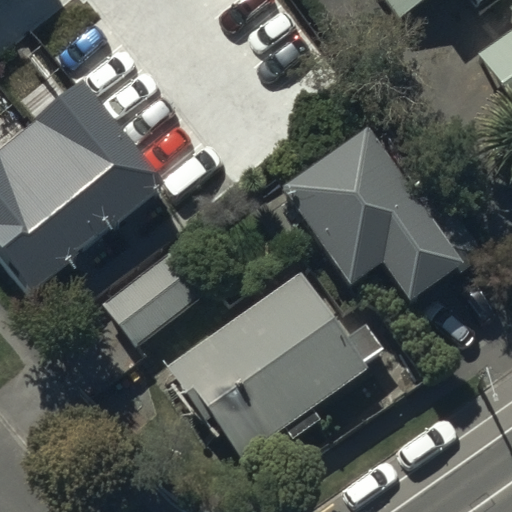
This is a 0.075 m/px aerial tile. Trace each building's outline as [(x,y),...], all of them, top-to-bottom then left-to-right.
[(227,0),(106,0),(154,59),(227,0)] [(369,0),(398,41),(425,22),(430,30),(473,0),(369,0)] [(510,53),(475,78),(511,130),(511,46),(507,50),(510,53)] [(0,179),(0,276),(30,314),(165,206),(87,110),(0,179)] [(373,162),(281,226),(346,318),(377,297),(404,335),(468,291),(463,284),(483,270),(450,222),(427,238),(373,162)] [(198,315),(166,272),(100,321),(132,365),(198,315)] [(203,438),(237,483),(282,451),(289,461),(317,441),(311,431),(365,394),(358,384),(380,369),(364,346),(340,362),(296,299),(163,393),(197,441),(203,438)]
